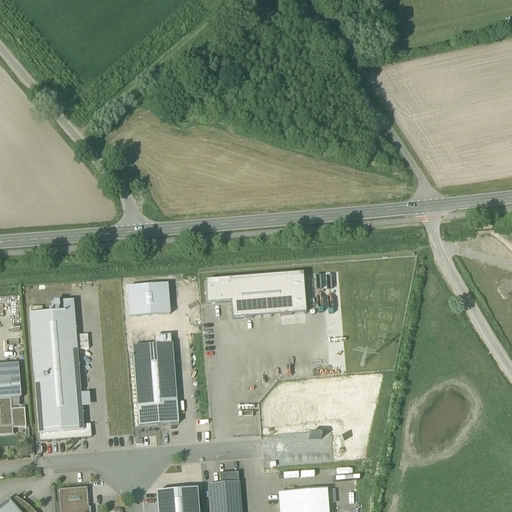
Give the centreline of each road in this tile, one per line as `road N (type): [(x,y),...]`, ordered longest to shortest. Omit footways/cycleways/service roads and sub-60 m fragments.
road 1 (secondary): [(141,232),(428,207)]
road 2 (unclassified): [(0,50),(118,190),(141,232)]
road 3 (residential): [(511,373),(440,253),(428,207)]
road 4 (secondary): [(0,242),(141,232)]
road 5 (residential): [(127,461),(255,451)]
